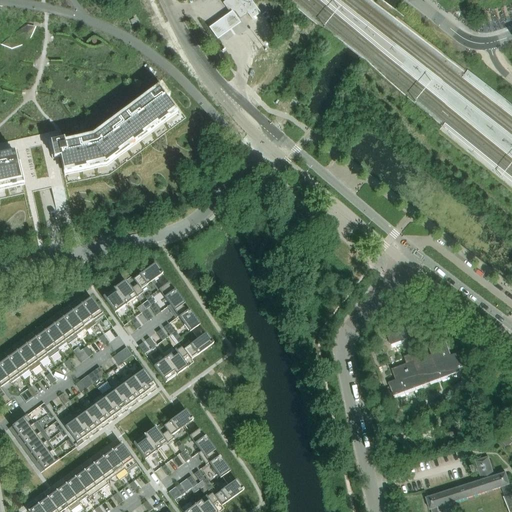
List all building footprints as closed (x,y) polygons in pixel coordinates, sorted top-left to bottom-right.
[(260,14),(250,0),(227,0),(222,3),(228,12),(235,12),(240,20),(248,14),(251,20),(260,14)] [(231,16),(208,31),(215,43),(239,27),(231,16)] [(24,23),(20,35),(31,39),(35,26),(24,23)] [(0,199),(0,200),(1,199),(24,195),(32,192),(51,188),(66,185),(100,177),(110,175),(118,168),(119,168),(129,160),(130,160),(140,152),(150,145),(164,134),(165,134),(186,119),(181,112),(160,85),(159,82),(91,133),(64,139),(63,139),(61,139),(56,140),(48,142),(46,134),(0,143),(0,199)] [(143,186),(146,198),(164,193),(161,182),(143,186)] [(137,284),(131,289),(136,297),(143,292),(141,289),(154,279),(162,273),(163,273),(155,263),(134,279),(137,284)] [(114,288),(113,288),(126,305),(136,297),(131,289),(125,281),(114,288)] [(169,282),(159,289),(170,305),(167,307),(171,313),(184,303),(169,282)] [(114,289),(103,297),(115,313),(126,305),(113,288),(114,289)] [(86,303),(82,305),(93,320),(103,313),(91,297),(85,302),(86,303)] [(184,303),(171,313),(176,318),(178,316),(190,332),(200,325),(184,303)] [(77,310),(73,312),(84,327),(93,320),(82,305),(82,304),(76,309),(77,310)] [(67,316),(64,319),(75,334),(84,327),(73,312),(72,311),(67,315),(67,316)] [(397,325),(385,329),(392,346),(406,340),(412,355),(405,357),(407,364),(392,370),(396,381),(389,383),(390,385),(394,396),(466,370),(460,353),(451,356),(446,342),(433,347),(426,329),(419,331),(415,319),(408,321),(405,314),(394,318),(397,325)] [(58,323),(55,326),(65,340),(75,334),(64,319),(63,318),(57,322),(58,323)] [(49,330),(45,332),(56,347),(65,340),(55,326),(54,325),(48,329),(49,330)] [(40,336),(36,339),(47,354),(56,347),(45,332),(45,331),(39,335),(40,336)] [(182,346),(175,351),(181,359),(188,354),(192,359),(213,343),(206,333),(198,339),(184,349),(182,346)] [(30,343),(27,346),(38,360),(47,354),(36,339),(35,338),(30,342),(30,343)] [(21,350),(18,352),(28,367),(38,360),(27,346),(26,345),(20,349),(21,350)] [(12,356),(8,359),(19,374),(28,367),(18,352),(17,351),(11,355),(12,356)] [(175,351),(165,359),(177,375),(177,374),(187,367),(181,359),(175,351)] [(3,363),(0,365),(0,366),(10,380),(19,374),(8,359),(8,358),(2,362),(3,363)] [(165,359),(154,367),(165,383),(176,375),(177,376),(177,375),(165,359)] [(0,398),(6,406),(12,401),(1,387),(10,380),(0,366),(0,398)] [(144,370),(133,377),(144,392),(149,389),(149,390),(155,386),(144,370)] [(133,377),(124,384),(135,399),(139,396),(139,397),(145,393),(144,392),(133,377)] [(124,384),(114,391),(125,406),(129,403),(129,404),(135,400),(135,399),(124,384)] [(114,391),(104,398),(115,413),(119,411),(120,411),(125,407),(125,406),(114,391)] [(104,398),(95,405),(106,420),(109,418),(110,418),(116,414),(115,413),(104,398)] [(95,405),(85,412),(96,427),(100,425),(106,421),(106,420),(95,405)] [(168,431),(161,436),(167,443),(173,439),(171,436),(185,426),(193,420),(186,410),(164,426),(168,431)] [(85,412),(75,419),(86,434),(90,432),(96,428),(96,427),(85,412)] [(11,426),(9,428),(12,433),(15,431),(18,436),(33,424),(27,415),(17,422),(11,426)] [(75,419),(65,427),(79,446),(84,442),(82,439),(87,435),(86,434),(75,419)] [(18,436),(15,438),(18,442),(21,440),(24,444),(40,433),(33,424),(18,436)] [(144,434),(156,451),(167,443),(161,436),(155,427),(145,435),(144,434)] [(199,428),(189,436),(200,451),(198,453),(202,459),(215,450),(199,428)] [(24,444),(22,446),(25,451),(28,449),(31,453),(46,442),(40,433),(24,444)] [(144,435),(133,443),(145,459),(156,451),(144,434),(143,435),(144,435)] [(511,443),(511,440),(507,436),(499,444),(505,450),(511,443)] [(31,453),(28,455),(31,460),(34,457),(37,462),(52,451),(46,442),(31,453)] [(116,449),(113,452),(123,467),(132,460),(122,445),(121,444),(115,448),(116,449)] [(215,450),(202,459),(206,465),(209,463),(220,478),(230,471),(215,450)] [(37,462),(34,464),(37,468),(40,466),(44,471),(59,460),(52,451),(37,462)] [(107,456),(103,459),(114,473),(123,467),(113,452),(112,451),(106,455),(107,456)] [(471,468),(473,474),(474,473),(479,475),(480,481),(425,498),(429,510),(430,510),(430,511),(437,511),(437,508),(497,489),(493,477),(487,457),(474,461),(475,463),(471,467),(471,468)] [(98,463),(94,465),(105,480),(114,473),(103,459),(103,458),(97,462),(98,463)] [(88,469),(85,472),(96,487),(105,480),(94,465),(93,464),(88,468),(88,469)] [(79,476),(76,479),(86,493),(96,487),(85,472),(84,471),(78,475),(79,476)] [(505,473),(493,477),(497,489),(507,486),(511,495),(503,498),(508,511),(511,511),(511,485),(511,484),(509,485),(505,473)] [(70,483),(66,485),(77,500),(86,493),(76,479),(75,478),(69,482),(70,483)] [(212,492),(206,497),(211,505),(218,500),(222,505),(244,490),(236,480),(228,486),(215,495),(212,492)] [(61,489),(57,492),(68,507),(77,500),(66,485),(66,484),(60,488),(61,489)] [(51,496),(48,499),(57,511),(60,511),(68,507),(57,492),(56,491),(51,495),(51,496)] [(206,497),(195,505),(200,511),(216,511),(211,505),(206,497)] [(42,503),(39,505),(43,511),(57,511),(48,499),(47,498),(41,502),(42,503)]
